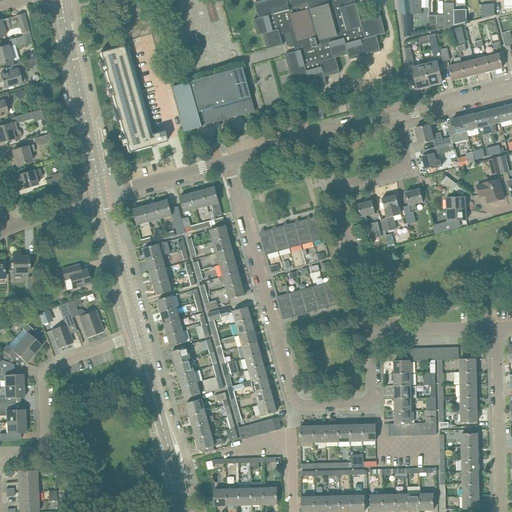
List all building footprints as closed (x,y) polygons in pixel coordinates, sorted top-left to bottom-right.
[(272,0),(171,0),(183,41),(276,15),(272,0)] [(287,0),(294,25),(282,29),(284,33),(287,45),(290,47),(294,46),(296,52),(285,54),(294,86),(309,81),(310,87),(326,82),(325,77),(340,73),(336,57),(348,54),(350,59),(381,51),(376,36),(385,33),(380,15),(361,21),(354,0),(287,0)] [(407,0),(399,0),(400,14),(422,14),(422,8),(421,0),(407,0)] [(437,15),(437,30),(454,25),(454,19),(454,12),(454,3),(445,3),(445,15),(437,15)] [(466,11),(454,12),(454,19),(454,25),(454,27),(466,24),(466,11)] [(19,26),(22,36),(30,34),(24,14),(17,16),(19,26)] [(0,37),(7,36),(5,30),(10,28),(8,19),(0,20),(0,37)] [(504,41),(505,46),(511,44),(511,40),(511,39),(510,31),(502,33),(504,41)] [(8,45),(2,47),(0,47),(0,64),(7,63),(14,60),(9,46),(18,44),(18,46),(23,45),(32,43),(30,34),(22,36),(20,37),(16,38),(6,41),(8,45)] [(434,57),(441,56),(439,50),(435,34),(428,35),(434,56),(434,57)] [(105,51),(100,53),(102,61),(103,60),(106,71),(105,71),(109,85),(110,85),(113,95),(112,96),(116,110),(117,110),(120,120),(119,120),(123,134),(124,134),(126,144),(126,145),(128,153),(138,150),(168,141),(165,131),(152,135),(153,137),(151,138),(149,133),(145,119),(124,46),(105,51)] [(405,49),(407,64),(414,62),(410,47),(405,49)] [(443,62),(450,60),(447,48),(439,50),(441,56),(441,57),(443,62)] [(499,54),(487,58),(490,71),(503,68),(499,54)] [(449,67),(450,71),(452,81),(465,77),(461,64),(460,57),(454,59),(455,65),(449,67)] [(30,60),(27,61),(23,62),(25,68),(29,67),(38,65),(37,58),(36,58),(30,60)] [(487,58),(474,61),(477,74),(490,71),(487,58)] [(474,61),(461,64),(465,77),(477,74),(474,61)] [(425,65),(424,65),(430,86),(442,83),(437,62),(436,62),(425,65)] [(424,65),(412,68),(418,89),(430,86),(424,65)] [(255,112),(243,68),(171,88),(183,131),(255,112)] [(18,69),(10,71),(0,74),(4,88),(14,86),(26,82),(23,73),(20,75),(18,69)] [(7,92),(2,94),(0,94),(0,116),(2,116),(7,114),(5,107),(12,105),(7,92)] [(508,106),(497,109),(501,123),(511,121),(508,106)] [(41,109),(31,112),(14,117),(16,124),(33,118),(36,119),(41,118),(43,116),(41,109)] [(497,109),(486,111),(491,133),(497,132),(495,125),(501,123),(497,109)] [(486,111),(474,114),(478,129),(479,134),(480,136),(491,133),(486,111)] [(478,129),(474,114),(463,117),(467,131),(468,137),(479,134),(478,129)] [(448,127),(450,138),(451,141),(453,141),(454,143),(469,140),(467,131),(463,117),(452,120),(453,126),(448,127)] [(19,140),(20,138),(21,135),(20,132),(18,130),(16,129),(14,123),(0,126),(0,142),(9,140),(14,139),(15,142),(19,140)] [(433,141),(435,148),(452,144),(452,143),(454,143),(453,141),(451,141),(450,138),(442,140),(440,133),(432,135),(430,125),(415,129),(419,144),(433,141)] [(49,134),(48,134),(34,139),(36,145),(50,140),(49,134)] [(435,148),(436,155),(454,150),(452,144),(435,148)] [(33,145),(22,148),(12,151),(16,166),(26,163),(32,161),(30,153),(35,151),(33,145)] [(495,146),(497,154),(501,153),(503,153),(502,148),(500,148),(499,145),(495,146)] [(485,149),(487,156),(497,154),(495,146),(485,149)] [(468,164),(474,163),(474,160),(472,152),(465,154),(468,164)] [(435,154),(432,154),(422,157),(425,170),(443,166),(441,158),(436,159),(435,154)] [(496,157),(500,173),(501,173),(501,174),(509,172),(505,155),(496,157)] [(489,159),(493,175),(500,173),(496,157),(489,159)] [(19,175),(23,189),(38,184),(36,179),(42,177),(39,169),(19,175)] [(46,181),(48,187),(63,182),(60,172),(51,175),(52,179),(46,181)] [(446,177),(442,173),(442,174),(442,175),(442,176),(442,177),(442,178),(443,179),(444,180),(442,183),(453,191),(454,190),(462,196),(466,191),(447,176),(446,177)] [(477,186),(477,187),(479,197),(486,195),(488,203),(504,199),(499,180),(483,184),(484,185),(477,186)] [(211,205),(215,217),(222,215),(219,203),(215,187),(203,190),(207,206),(211,205)] [(403,207),(406,217),(407,224),(416,222),(413,212),(417,211),(415,204),(423,202),(422,199),(420,189),(406,193),(409,206),(403,207)] [(196,209),(207,206),(203,190),(191,194),(196,209)] [(184,213),(196,209),(191,194),(179,197),(182,206),(184,213)] [(381,220),(384,232),(387,247),(395,245),(392,234),(387,235),(386,231),(396,229),(393,216),(401,215),(398,205),(396,195),(382,198),(386,218),(381,220)] [(446,198),(447,210),(466,209),(465,197),(446,198)] [(161,219),(172,216),(173,219),(178,235),(185,233),(185,232),(181,219),(178,206),(170,209),(168,200),(156,203),(161,219)] [(375,213),(374,211),(372,201),(358,204),(367,241),(381,237),(378,222),(367,225),(365,216),(375,213)] [(149,222),(161,219),(156,203),(144,207),(149,222)] [(142,224),(149,222),(144,207),(133,210),(137,225),(138,225),(138,228),(143,227),(142,224)] [(466,209),(447,210),(447,222),(466,220),(466,209)] [(313,242),(324,239),(318,216),(307,220),(313,242)] [(188,217),(181,219),(185,232),(192,230),(192,231),(201,228),(200,224),(191,226),(188,217)] [(301,245),(313,242),(307,220),(295,223),(301,245)] [(165,233),(166,238),(175,236),(173,231),(171,232),(168,223),(162,225),(165,233)] [(290,248),(301,245),(295,223),(284,226),(290,248)] [(445,224),(437,226),(433,227),(435,235),(439,233),(439,234),(453,230),(451,224),(445,224)] [(210,230),(213,242),(229,237),(225,226),(210,230)] [(278,251),(290,248),(284,226),(272,229),(278,251)] [(260,233),(266,255),(278,251),(272,229),(264,231),(264,229),(261,230),(261,232),(260,233)] [(213,242),(216,253),(232,249),(229,237),(213,242)] [(143,248),(147,260),(162,256),(159,244),(143,248)] [(216,253),(220,265),(235,261),(232,249),(216,253)] [(324,252),(316,254),(318,261),(326,259),(324,252)] [(13,254),(13,264),(13,273),(29,272),(29,267),(28,257),(20,257),(20,254),(13,254)] [(147,260),(150,272),(165,267),(162,256),(147,260)] [(220,265),(223,277),(238,272),(235,261),(220,265)] [(328,262),(320,264),(322,270),(329,268),(328,262)] [(62,270),(64,279),(69,278),(72,289),(81,287),(90,284),(87,270),(81,271),(79,265),(62,270)] [(277,265),(270,267),(271,274),(279,271),(277,265)] [(150,272),(153,283),(168,279),(165,267),(150,272)] [(224,281),(226,288),(242,284),(238,272),(223,277),(220,277),(221,282),(224,281)] [(187,273),(190,283),(191,286),(195,285),(192,273),(190,274),(190,273),(187,273)] [(153,283),(156,295),(172,291),(168,279),(153,283)] [(336,281),(324,284),(330,306),(342,303),(336,281)] [(242,284),(226,288),(229,300),(245,296),(242,284)] [(324,284),(312,287),(319,309),(330,306),(324,284)] [(312,287),(301,290),(307,313),(319,309),(312,287)] [(193,294),(195,302),(198,301),(198,303),(200,302),(198,292),(197,289),(188,292),(189,295),(193,294)] [(289,294),(295,316),(307,313),(301,290),(289,294)] [(202,295),(207,311),(218,308),(216,300),(209,302),(207,293),(202,295)] [(287,294),(277,297),(284,319),(295,316),(289,294),(287,294)] [(158,300),(161,312),(177,308),(173,296),(158,300)] [(82,304),(80,298),(74,300),(66,303),(71,318),(79,315),(80,317),(79,317),(87,337),(103,331),(100,322),(98,323),(97,319),(98,319),(95,311),(86,314),(85,312),(80,309),(77,310),(76,306),(82,304)] [(58,348),(72,343),(69,334),(77,331),(71,318),(66,303),(58,306),(65,325),(51,330),(55,339),(58,348)] [(236,324),(251,319),(248,307),(232,311),(236,324)] [(161,312),(164,323),(180,319),(177,308),(161,312)] [(210,322),(212,330),(217,329),(214,320),(221,318),(221,317),(230,315),(228,308),(219,310),(207,313),(210,322)] [(164,323),(167,335),(183,331),(180,319),(164,323)] [(239,335),(255,331),(251,319),(236,324),(239,335)] [(20,341),(19,341),(34,354),(42,346),(33,338),(37,333),(30,327),(27,324),(22,329),(23,330),(16,337),(20,341)] [(167,335),(171,347),(186,343),(183,331),(167,335)] [(242,347),(258,342),(255,331),(239,335),(242,347)] [(8,360),(10,357),(13,360),(17,355),(26,363),(34,354),(19,341),(19,342),(15,338),(8,347),(6,346),(0,353),(0,356),(5,360),(8,360)] [(210,354),(214,353),(211,339),(206,340),(210,354)] [(245,358),(261,354),(258,342),(242,347),(245,358)] [(172,352),(175,363),(191,359),(187,347),(172,352)] [(248,370),(264,365),(261,354),(245,358),(248,370)] [(175,363),(178,375),(194,371),(191,359),(175,363)] [(460,359),(460,372),(476,372),(476,359),(460,359)] [(441,360),(438,360),(438,372),(443,372),(443,362),(449,362),(449,360),(447,360),(441,360)] [(394,361),(394,374),(410,373),(410,361),(394,361)] [(225,376),(229,375),(231,374),(228,363),(226,364),(222,365),(225,376)] [(242,383),(243,384),(267,377),(264,365),(248,370),(252,381),(242,383)] [(4,387),(23,386),(23,374),(11,375),(11,369),(1,369),(0,369),(0,380),(4,381),(4,387)] [(178,375),(182,387),(197,383),(194,371),(178,375)] [(460,372),(460,384),(476,384),(476,372),(460,372)] [(392,376),(392,381),(394,381),(394,386),(411,386),(410,373),(394,374),(394,375),(392,376)] [(253,385),(255,393),(270,389),(267,377),(243,384),(244,388),(253,385)] [(182,387),(185,399),(200,394),(197,383),(182,387)] [(460,384),(460,397),(477,397),(476,384),(460,384)] [(0,405),(13,404),(13,398),(24,398),(23,386),(4,387),(5,398),(0,398),(0,405)] [(394,386),(395,399),(411,398),(416,398),(416,386),(411,386),(394,386)] [(255,393),(258,404),(274,400),(270,389),(255,393)] [(222,400),(224,406),(229,405),(225,392),(214,395),(216,402),(222,400)] [(460,397),(461,409),(477,409),(477,397),(460,397)] [(395,399),(395,411),(411,411),(411,398),(395,399)] [(202,399),(186,403),(189,415),(205,411),(202,399)] [(274,400),(258,404),(261,416),(277,412),(274,400)] [(0,415),(6,415),(6,423),(25,422),(25,410),(13,410),(13,404),(0,405),(0,415)] [(477,409),(461,409),(461,422),(477,422),(477,409)] [(426,423),(429,423),(436,423),(436,410),(431,410),(431,415),(426,415),(426,423)] [(205,411),(189,415),(193,427),(208,422),(214,421),(213,416),(207,417),(205,411)] [(395,411),(395,424),(406,424),(412,423),(411,411),(395,411)] [(272,419),(275,430),(281,429),(278,417),(272,419)] [(275,430),(272,419),(266,420),(270,432),(275,430)] [(270,432),(266,420),(261,422),(264,433),(270,432)] [(0,434),(1,440),(15,440),(14,434),(26,433),(25,422),(6,423),(7,434),(0,434)] [(208,422),(193,427),(196,438),(211,434),(208,422)] [(264,433),(261,422),(255,423),(258,435),(264,433)] [(249,425),(252,437),(258,435),(255,423),(249,425)] [(375,424),(363,425),(363,441),(376,441),(375,424)] [(252,437),(249,425),(244,427),(247,438),(252,437)] [(338,425),(325,426),(326,442),(338,442),(338,425)] [(350,425),(338,425),(338,442),(351,441),(350,425)] [(363,425),(350,425),(351,441),(363,441),(363,425)] [(300,427),(301,443),(313,442),(313,426),(300,427)] [(325,426),(313,426),(313,442),(326,442),(325,426)] [(226,430),(230,442),(238,439),(235,427),(230,429),(226,430)] [(238,428),(241,440),(247,438),(244,427),(238,428)] [(211,434),(196,438),(199,450),(203,449),(204,453),(215,450),(214,446),(217,445),(223,444),(221,438),(213,440),(211,434)] [(461,434),(461,447),(478,446),(477,434),(461,434)] [(461,447),(462,459),(478,459),(478,446),(461,447)] [(326,463),(326,468),(339,467),(339,463),(337,463),(337,459),(332,460),(332,463),(326,463)] [(462,459),(462,472),(478,471),(478,459),(462,459)] [(408,477),(407,473),(407,469),(395,469),(395,474),(395,477),(408,477)] [(17,471),(17,482),(37,481),(37,471),(17,471)] [(462,472),(462,484),(479,484),(478,471),(462,472)] [(17,482),(18,492),(42,491),(38,491),(37,481),(17,482)] [(462,484),(463,497),(479,496),(479,484),(462,484)] [(252,488),(239,489),(240,505),(252,505),(252,488)] [(264,488),(252,488),(252,505),(265,504),(264,488)] [(277,488),(264,488),(265,504),(277,504),(277,488)] [(227,489),(214,490),(215,506),(227,506),(227,489)] [(239,489),(227,489),(227,506),(240,505),(239,489)] [(18,492),(18,503),(38,502),(38,493),(42,493),(42,491),(18,492)] [(396,511),(408,511),(408,494),(397,495),(396,495),(396,511)] [(408,494),(408,511),(421,510),(420,494),(408,494)] [(420,494),(421,510),(433,510),(433,494),(420,494)] [(364,495),(351,496),(351,511),(354,511),(364,511),(364,495)] [(371,495),(371,511),(384,511),(383,495),(371,495)] [(383,495),(384,511),(396,511),(396,495),(383,495)] [(326,511),(327,496),(314,497),(314,511),(326,511)] [(339,511),(339,496),(327,496),(326,511),(339,511)] [(351,511),(351,496),(339,496),(339,511),(351,511)] [(479,496),(463,497),(463,509),(479,509),(479,496)] [(314,511),(314,497),(302,497),(302,511),(314,511)] [(18,503),(18,511),(38,511),(38,502),(18,503)]
